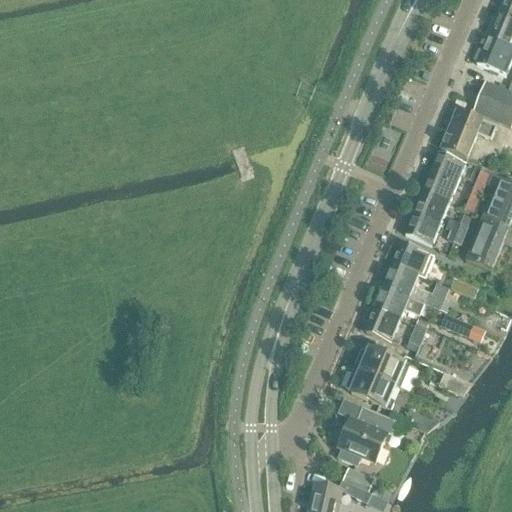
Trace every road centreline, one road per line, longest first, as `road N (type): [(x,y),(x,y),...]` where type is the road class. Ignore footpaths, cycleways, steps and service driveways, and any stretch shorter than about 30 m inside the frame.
road 1 (residential): [(271,455),(309,393),(473,0)]
road 2 (tertiary): [(289,296),(396,33)]
road 3 (tertiary): [(289,296),(254,398),(256,511)]
road 4 (tertiary): [(271,455),(289,296)]
